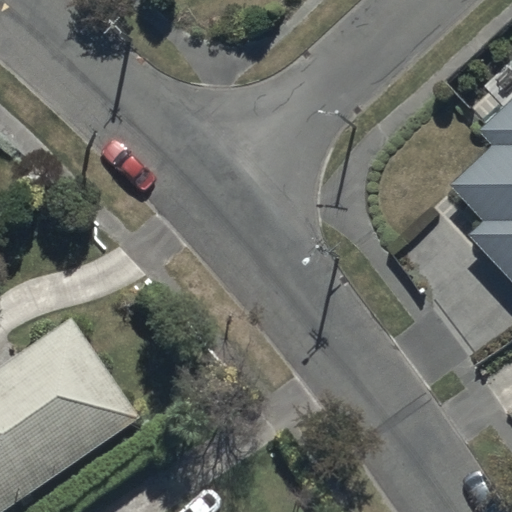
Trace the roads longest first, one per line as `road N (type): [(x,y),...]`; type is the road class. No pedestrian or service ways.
road 1 (residential): [(208,189),(347,359),(452,511)]
road 2 (residential): [(208,189),(418,0)]
road 3 (residential): [(6,0),(208,189)]
